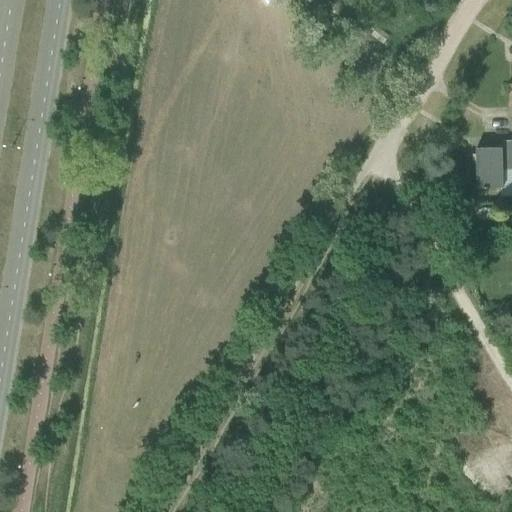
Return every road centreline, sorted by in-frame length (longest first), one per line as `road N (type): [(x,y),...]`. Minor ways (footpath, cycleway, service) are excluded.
road 1 (unclassified): [(511,380),(370,163),(468,0)]
road 2 (track): [(175,511),(377,170)]
road 3 (secondary): [(0,362),(57,0)]
